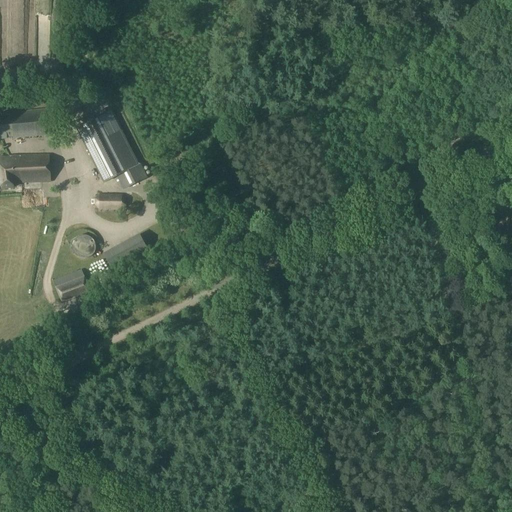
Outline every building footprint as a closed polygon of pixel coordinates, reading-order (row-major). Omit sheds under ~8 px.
[(0,138),(55,133),(53,108),(0,113),(0,138)] [(78,127),(105,181),(119,174),(125,187),(145,176),(140,165),(133,153),(128,155),(107,115),(78,127)] [(0,171),(1,188),(14,188),(13,183),(49,181),(48,155),(0,157),(0,171)] [(127,200),(121,194),(100,194),(93,200),(93,207),(99,211),(122,211),(126,207),(127,200)] [(74,247),(74,248),(74,249),(74,250),(75,251),(75,252),(75,253),(76,254),(76,255),(77,255),(78,256),(78,257),(79,257),(80,258),(81,258),(82,259),(83,259),(84,259),(85,260),(86,260),(87,259),(88,259),(89,259),(90,259),(91,258),(92,258),(93,257),(94,257),(94,256),(95,255),(96,254),(97,253),(97,252),(97,251),(97,250),(98,249),(98,248),(98,247),(97,246),(97,245),(97,244),(96,243),(96,242),(95,241),(95,240),(94,239),(93,239),(92,238),(91,238),(91,237),(90,237),(89,237),(88,236),(87,236),(86,236),(85,236),(84,236),(83,237),(82,237),(81,237),(80,238),(79,238),(78,239),(78,240),(77,241),(76,241),(76,242),(75,243),(75,244),(75,245),(74,246),(74,247)] [(129,250),(114,259),(126,278),(141,268),(129,250)] [(62,301),(89,289),(81,270),(54,282),(62,301)]
